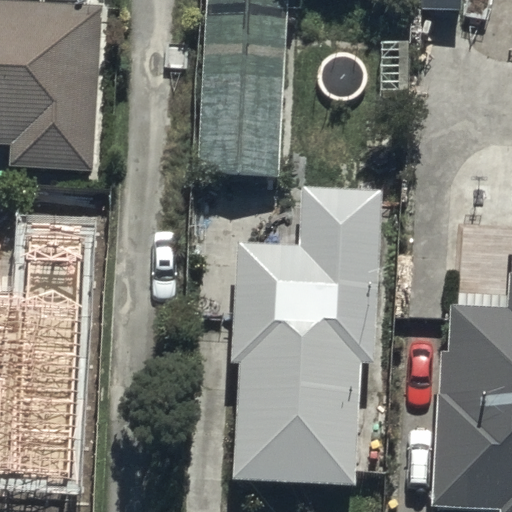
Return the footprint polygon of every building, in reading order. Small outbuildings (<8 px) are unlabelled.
[(286,8),(202,4),(195,183),(279,186),(286,8)] [(103,18),(0,11),(0,156),(10,157),(9,179),(92,184),(103,18)] [(379,206),(293,204),(292,259),(229,257),(226,373),(234,374),(230,495),(356,499),(360,377),(374,378),(379,206)] [(22,318),(0,317),(0,489),(76,493),(88,267),(25,264),(22,318)] [(511,511),(511,288),(504,289),(503,322),(448,319),(445,368),(438,368),(429,511),(511,511)]
